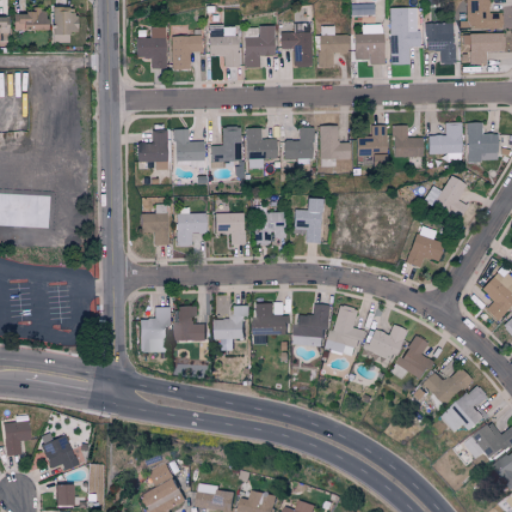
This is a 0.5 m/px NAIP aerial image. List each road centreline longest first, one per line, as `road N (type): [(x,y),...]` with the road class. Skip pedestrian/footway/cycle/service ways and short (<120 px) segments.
road 1 (secondary): [(448,511),(391,461),(280,409),(0,358)]
road 2 (residential): [(115,282),(331,280),(389,293),(459,329),(511,383)]
road 3 (residential): [(110,409),(109,0)]
road 4 (residential): [(109,104),(511,93)]
road 5 (secondary): [(110,409),(231,423),(342,454),(416,511)]
road 6 (residential): [(437,316),(511,192)]
